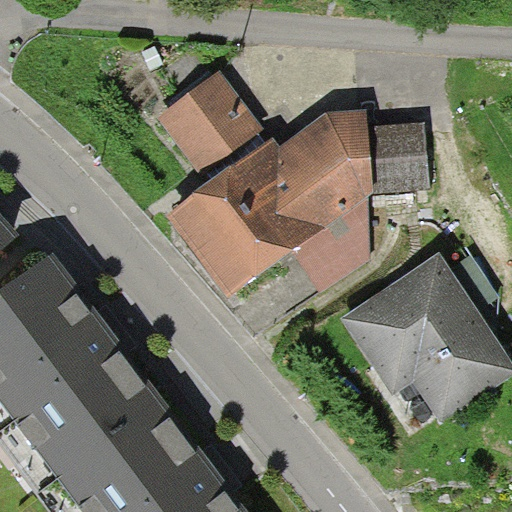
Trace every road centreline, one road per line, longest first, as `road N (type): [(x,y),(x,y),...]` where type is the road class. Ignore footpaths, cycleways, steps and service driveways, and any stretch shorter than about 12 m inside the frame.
road 1 (residential): [(0,117),(249,386),(353,511)]
road 2 (residential): [(511,43),(0,12)]
